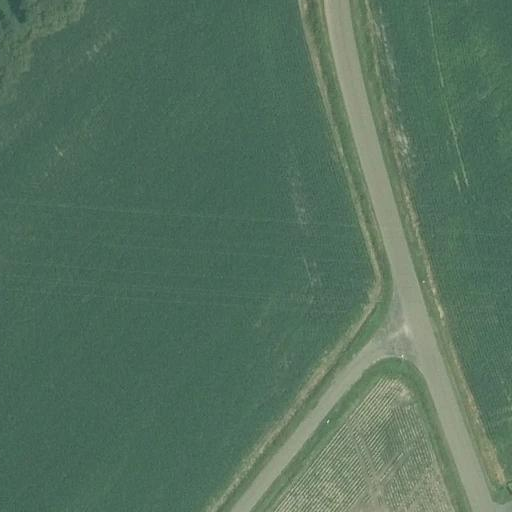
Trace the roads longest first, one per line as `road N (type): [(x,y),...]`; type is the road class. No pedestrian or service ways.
road 1 (unclassified): [(416,324),(346,72),(335,0)]
road 2 (unclassified): [(239,511),(345,378),(416,324)]
road 3 (unclassified): [(480,511),(416,324)]
